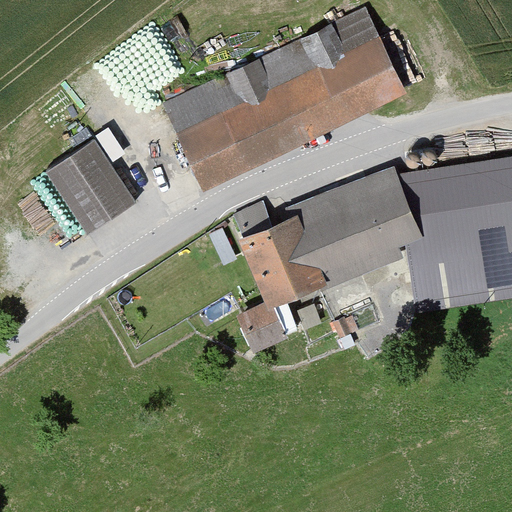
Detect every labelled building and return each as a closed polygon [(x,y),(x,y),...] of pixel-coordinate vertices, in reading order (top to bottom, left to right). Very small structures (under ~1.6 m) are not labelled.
[(392,82),(360,9),(158,109),(200,205),(372,124),(367,94),(392,82)] [(105,95),(148,61),(133,40),(89,74),(105,95)] [(95,133),(112,155),(122,148),(105,126),(95,133)] [(89,144),(42,174),(84,241),(132,211),(89,144)] [(291,222),(231,241),(258,316),(320,293),(327,306),(429,263),(423,252),(511,240),(511,161),(399,183),(391,170),(291,206),(291,222)] [(245,321),(256,345),(294,330),(282,310),(245,321)] [(331,316),(339,330),(361,324),(350,312),(331,316)]
